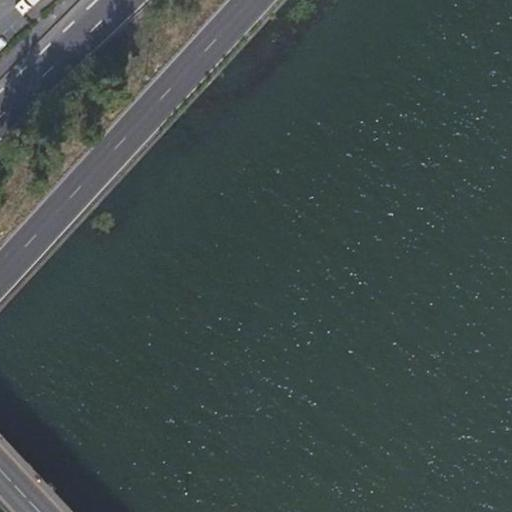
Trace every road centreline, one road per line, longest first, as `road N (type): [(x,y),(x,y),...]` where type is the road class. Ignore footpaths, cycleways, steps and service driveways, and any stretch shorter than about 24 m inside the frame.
road 1 (primary): [(0,275),(254,0)]
road 2 (primary): [(121,0),(0,116)]
